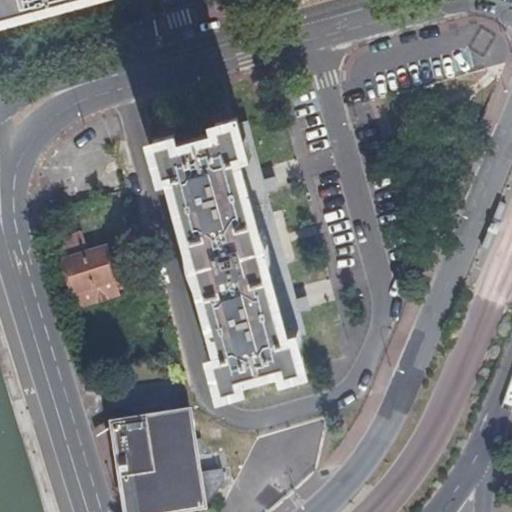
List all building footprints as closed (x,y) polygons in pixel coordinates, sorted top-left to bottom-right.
[(0,0),(0,17),(26,11),(26,7),(53,0),(0,0)] [(299,311),(293,290),(254,148),(262,146),(253,115),(218,125),(222,138),(211,141),(210,136),(189,142),(190,146),(179,150),(175,136),(156,142),(166,176),(174,173),(181,199),(174,201),(176,208),(183,206),(188,226),(180,228),(186,249),(194,247),(200,271),(193,274),(199,294),(206,293),(213,319),(206,321),(208,329),(215,327),(222,353),(215,356),(224,390),(243,384),(239,372),(250,369),(251,373),(272,367),(271,363),(282,360),(286,374),(306,369),(303,356),(310,354),(299,311)] [(61,238),(65,257),(90,252),(86,233),(61,238)] [(107,248),(65,262),(75,291),(77,290),(82,306),(119,294),(114,279),(116,278),(107,248)] [(293,290),(299,311),(307,309),(301,288),(293,290)] [(169,511),(205,507),(200,472),(190,409),(165,413),(164,405),(137,410),(138,417),(113,421),(127,511),(169,511)] [(200,472),(205,507),(225,480),(223,469),(200,472)]
